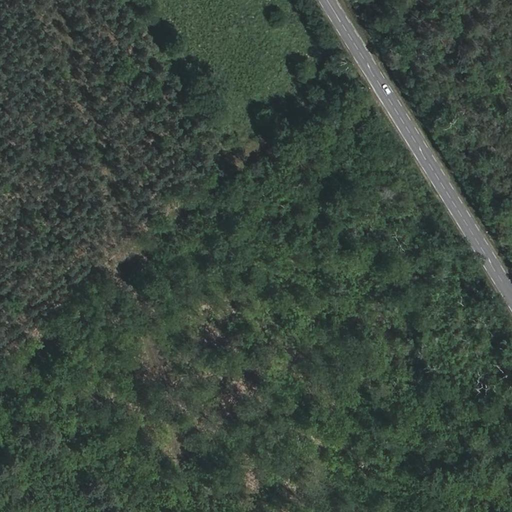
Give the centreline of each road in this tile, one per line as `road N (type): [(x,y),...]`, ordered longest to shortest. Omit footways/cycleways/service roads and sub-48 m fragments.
road 1 (track): [(0,395),(328,77),(282,0)]
road 2 (secondary): [(331,0),(511,292)]
road 3 (track): [(59,0),(128,271)]
